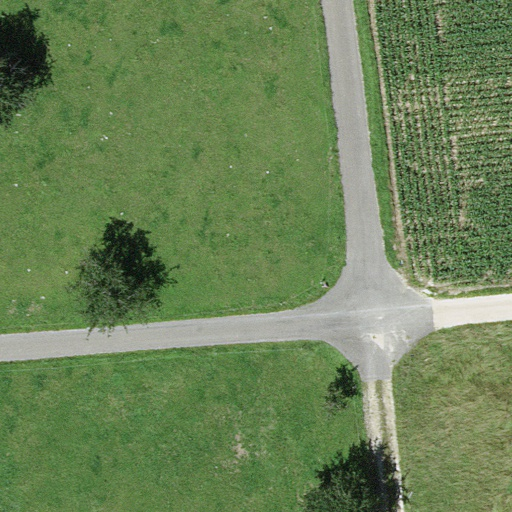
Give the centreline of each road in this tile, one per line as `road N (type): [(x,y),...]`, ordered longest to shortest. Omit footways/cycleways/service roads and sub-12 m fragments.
road 1 (track): [(336,0),(391,511)]
road 2 (track): [(0,343),(511,305)]
